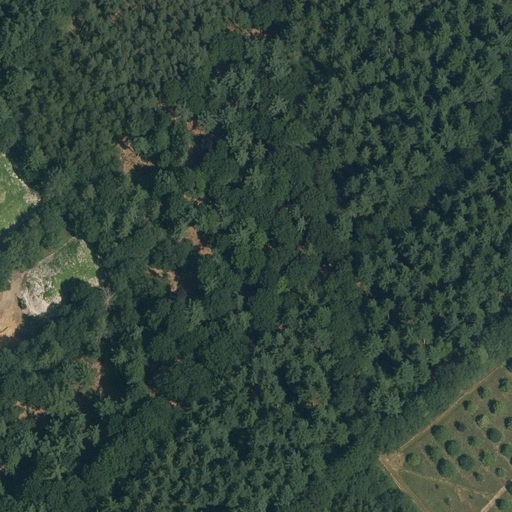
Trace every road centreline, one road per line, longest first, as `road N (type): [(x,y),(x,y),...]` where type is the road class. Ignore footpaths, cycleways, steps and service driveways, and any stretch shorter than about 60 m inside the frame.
road 1 (track): [(489,136),(466,165),(178,407),(81,511)]
road 2 (track): [(271,0),(333,272),(355,425),(363,448),(418,511)]
road 3 (track): [(0,86),(97,0)]
